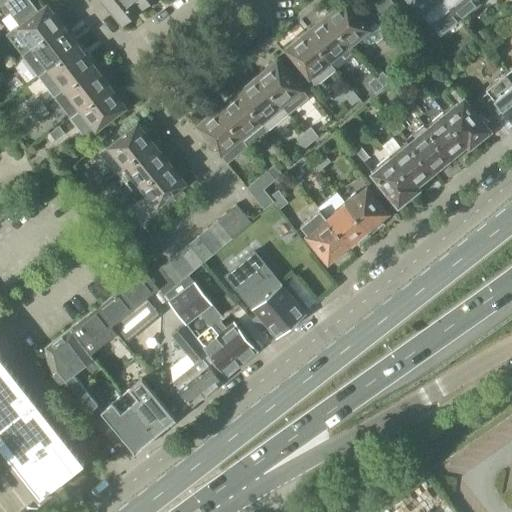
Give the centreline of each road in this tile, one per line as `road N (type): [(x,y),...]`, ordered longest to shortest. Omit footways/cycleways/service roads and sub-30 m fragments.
road 1 (residential): [(511,176),(93,511)]
road 2 (primary): [(511,218),(137,511)]
road 3 (primary): [(255,465),(511,283)]
road 4 (primary): [(255,465),(337,444),(511,344)]
road 5 (residential): [(151,252),(227,191),(165,116),(133,58)]
